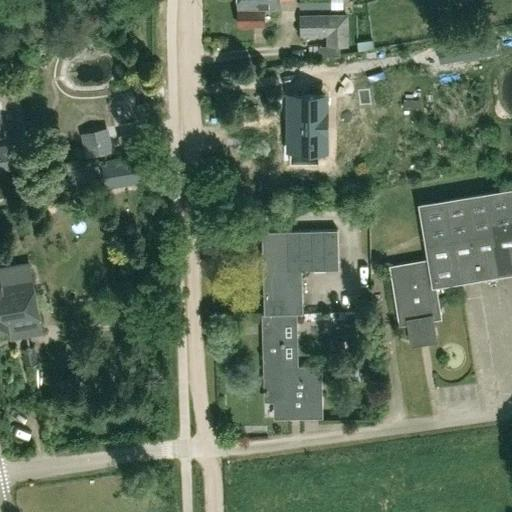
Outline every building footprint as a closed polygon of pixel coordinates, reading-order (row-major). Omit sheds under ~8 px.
[(279,10),(278,0),(237,0),(237,11),(238,11),(239,24),(253,24),(252,11),(279,10)] [(299,0),(300,8),(331,7),(331,0),(299,0)] [(345,15),(300,16),(300,34),(327,34),(327,45),(317,45),(318,56),(338,56),(338,45),(346,45),(345,15)] [(416,51),(379,57),(382,76),(419,70),(416,51)] [(295,117),(295,167),(325,167),(325,149),(330,149),(330,117),(295,117)] [(382,143),(381,119),(335,121),(336,145),(382,143)] [(143,127),(119,133),(122,147),(146,141),(143,127)] [(84,134),(88,155),(111,151),(106,129),(84,134)] [(0,153),(0,175),(19,172),(15,151),(0,153)] [(109,181),(143,175),(139,154),(105,160),(109,181)] [(390,266),(400,324),(410,322),(413,337),(432,334),(430,319),(439,317),(434,284),(511,270),(511,189),(420,204),(429,260),(390,266)] [(336,230),(261,231),(263,314),(301,313),(300,270),(336,269),(336,230)] [(0,309),(36,302),(29,266),(7,269),(10,285),(0,286),(0,309)] [(36,302),(0,309),(0,331),(40,324),(36,302)] [(281,344),(264,344),(265,399),(275,399),(276,416),(320,415),(318,367),(306,367),(305,343),(281,344)] [(38,363),(35,346),(23,349),(26,365),(38,363)]
